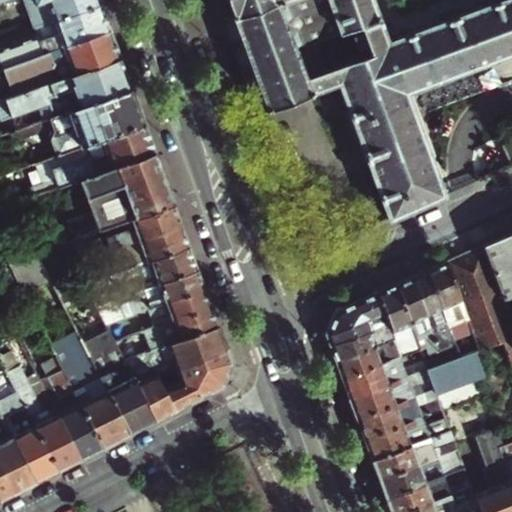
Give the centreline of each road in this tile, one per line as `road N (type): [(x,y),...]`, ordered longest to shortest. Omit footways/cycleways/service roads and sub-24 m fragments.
road 1 (residential): [(278,392),(39,511)]
road 2 (residential): [(511,200),(276,301)]
road 3 (secondary): [(187,99),(207,199),(249,313)]
road 4 (secondary): [(276,301),(229,176),(187,99)]
road 5 (secondary): [(353,511),(306,383)]
road 6 (secondary): [(278,392),(322,511)]
